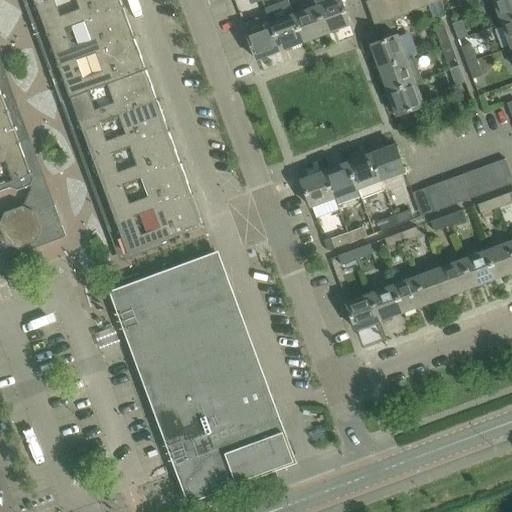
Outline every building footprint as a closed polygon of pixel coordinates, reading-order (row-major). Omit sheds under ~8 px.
[(48,0),(37,4),(48,36),(125,8),(122,0),(48,0)] [(314,0),(318,8),(328,35),(352,26),(342,0),(314,0)] [(386,22),(378,0),(372,0),(367,2),(376,26),(386,22)] [(378,0),(386,22),(398,18),(391,0),(378,0)] [(410,14),(404,0),(391,0),(398,18),(410,14)] [(404,0),(410,14),(421,10),(417,0),(404,0)] [(417,0),(421,10),(432,6),(429,0),(417,0)] [(504,25),(511,22),(511,0),(500,0),(496,2),(504,25)] [(60,67),(137,38),(125,8),(48,36),(60,67)] [(305,44),(328,35),(318,8),(295,16),(305,44)] [(258,61),(281,52),(271,25),(268,16),(257,20),(260,29),(248,33),(258,61)] [(271,25),(281,52),(305,44),(295,16),(271,25)] [(455,24),(461,41),(470,38),(464,21),(455,24)] [(437,30),(443,47),(453,44),(447,27),(437,30)] [(381,70),(409,60),(400,37),(373,47),(381,70)] [(60,67),(72,98),(148,70),(137,38),(60,67)] [(458,59),(453,44),(443,47),(449,62),(458,59)] [(463,47),(469,64),(479,61),(473,44),(463,47)] [(381,70),(390,94),(417,84),(424,81),(415,58),(409,60),(381,70)] [(479,61),(469,64),(475,79),(484,75),(479,61)] [(467,82),(461,67),(452,71),(458,86),(467,82)] [(72,98),(83,130),(160,101),(148,70),(72,98)] [(0,115),(10,112),(0,84),(0,115)] [(426,107),(417,84),(390,94),(399,117),(426,107)] [(83,130),(95,161),(171,133),(160,101),(83,130)] [(10,112),(0,115),(0,150),(22,143),(14,123),(10,112)] [(171,133),(95,161),(106,192),(183,164),(171,133)] [(0,150),(0,191),(11,188),(18,190),(33,185),(35,179),(33,173),(22,143),(0,150)] [(396,146),(372,155),(382,182),(406,173),(396,146)] [(382,182),(372,155),(349,163),(359,190),(362,200),(385,191),(382,182)] [(511,174),(507,159),(495,163),(503,187),(511,183),(511,174)] [(349,163),(326,172),(336,199),(359,190),(349,163)] [(492,191),(503,187),(495,163),(484,167),(492,191)] [(118,223),(194,195),(183,164),(106,192),(118,223)] [(481,195),(492,191),(484,167),(472,171),(481,195)] [(470,199),(481,195),(472,171),(461,176),(470,199)] [(312,208),(336,199),(326,172),(302,181),(312,208)] [(461,176),(450,180),(459,203),(470,199),(461,176)] [(438,184),(447,207),(459,203),(450,180),(438,184)] [(436,211),(447,207),(438,184),(427,188),(436,211)] [(511,198),(510,193),(494,198),(497,207),(511,201),(511,198)] [(206,227),(194,195),(118,223),(129,255),(206,227)] [(481,213),(497,207),(494,198),(478,204),(481,213)] [(0,258),(1,261),(61,239),(66,237),(54,206),(35,213),(24,207),(6,214),(1,225),(0,225),(0,258)] [(464,209),(447,215),(451,225),(467,219),(464,209)] [(411,211),(395,217),(398,225),(414,219),(411,211)] [(451,225),(447,215),(432,221),(436,230),(451,225)] [(383,231),(398,225),(395,217),(380,223),(383,231)] [(417,227),(401,233),(404,242),(420,236),(417,227)] [(365,228),(348,234),(352,242),(368,236),(365,228)] [(404,242),(401,233),(386,238),(389,248),(404,242)] [(337,248),(352,242),(348,234),(333,240),(337,248)] [(511,273),(511,247),(510,243),(487,252),(497,279),(511,273)] [(371,244),(354,250),(358,259),(374,253),(371,244)] [(343,265),(358,259),(354,250),(339,255),(343,265)] [(474,287),(497,279),(487,252),(464,260),(474,287)] [(295,463),(218,255),(113,294),(190,502),(295,463)] [(450,296),(474,287),(464,260),(440,269),(450,296)] [(427,305),(450,296),(440,269),(438,262),(415,271),(427,305)] [(394,286),(404,313),(427,305),(415,271),(392,280),(394,286)] [(381,322),(404,313),(394,286),(371,295),(381,322)] [(357,330),(381,322),(371,295),(347,303),(357,330)]
